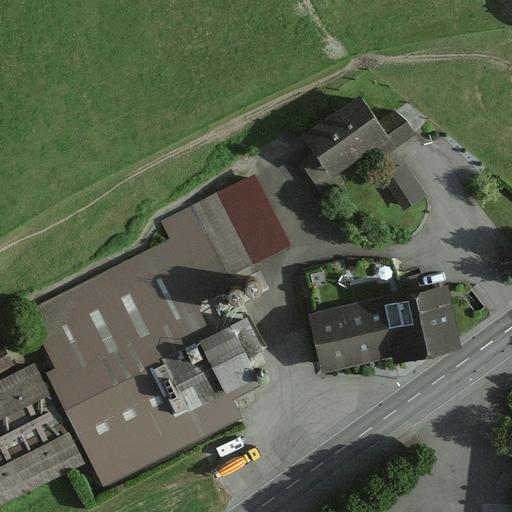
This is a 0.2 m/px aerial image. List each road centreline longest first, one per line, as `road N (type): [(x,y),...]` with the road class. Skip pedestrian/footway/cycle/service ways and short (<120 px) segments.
road 1 (secondary): [(254,511),(511,328)]
road 2 (track): [(450,370),(483,451),(485,511)]
